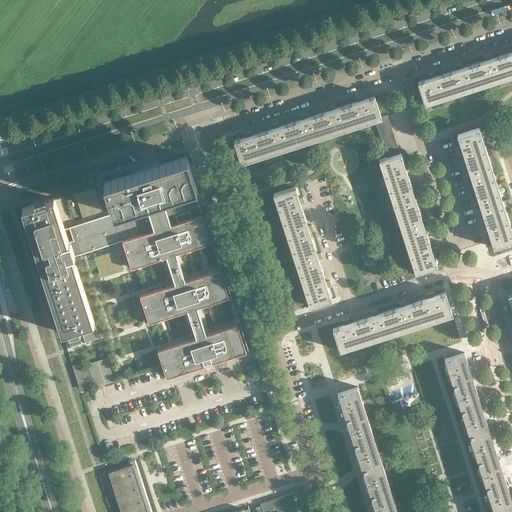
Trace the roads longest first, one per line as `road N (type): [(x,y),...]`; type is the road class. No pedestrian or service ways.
road 1 (secondary): [(487,0),(0,155)]
road 2 (secondary): [(198,109),(511,7)]
road 3 (residential): [(421,151),(451,247),(467,241),(435,147)]
road 4 (residential): [(270,333),(207,134)]
road 5 (secondary): [(58,511),(0,311)]
road 6 (secondary): [(0,173),(198,109)]
road 7 (residential): [(207,134),(396,75)]
road 8 (residential): [(328,511),(270,333)]
road 9 (secondary): [(0,357),(49,511)]
road 10 (residential): [(464,277),(511,427)]
road 11 (residential): [(351,304),(311,182)]
road 12 (residential): [(396,75),(511,37)]
